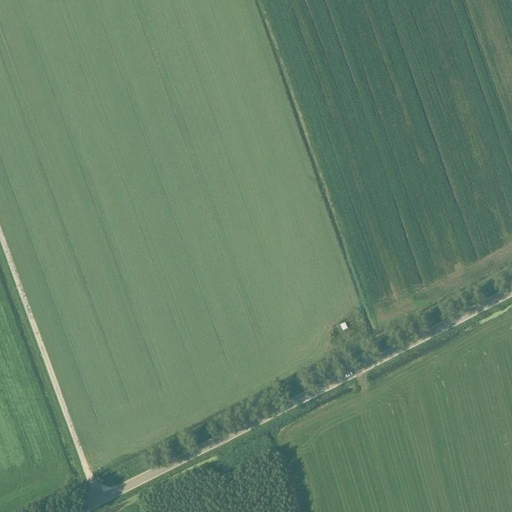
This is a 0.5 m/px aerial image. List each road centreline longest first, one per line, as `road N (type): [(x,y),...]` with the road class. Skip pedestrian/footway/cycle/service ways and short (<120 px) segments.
road 1 (unclassified): [(80,511),(511,292)]
road 2 (track): [(0,233),(98,503)]
